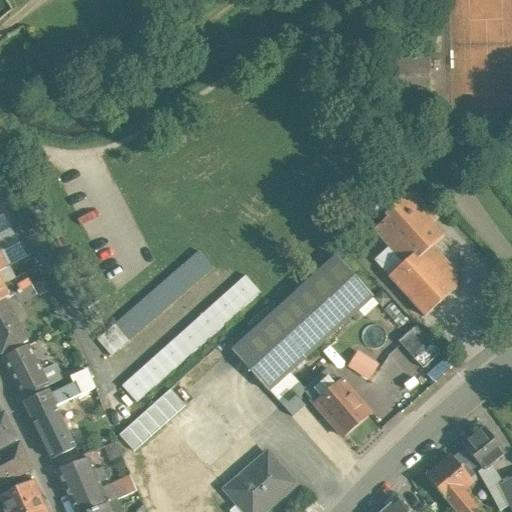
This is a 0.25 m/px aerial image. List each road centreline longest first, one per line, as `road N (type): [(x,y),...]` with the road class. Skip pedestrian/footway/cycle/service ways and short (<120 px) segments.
road 1 (tertiary): [(346,511),(410,442),(511,356)]
road 2 (tertiary): [(63,511),(0,376)]
